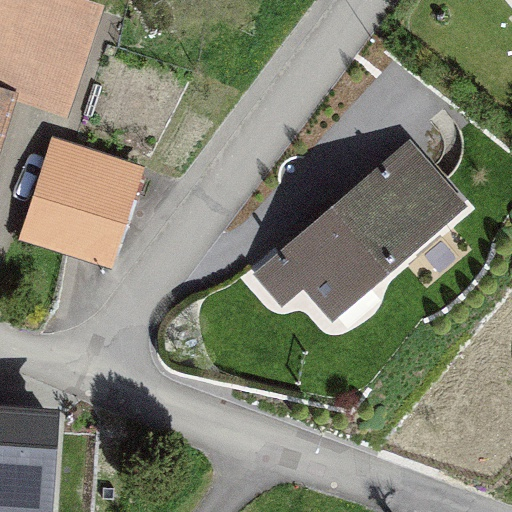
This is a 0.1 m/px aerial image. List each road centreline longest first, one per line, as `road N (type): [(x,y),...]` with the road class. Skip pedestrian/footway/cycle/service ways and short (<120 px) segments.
road 1 (residential): [(365,0),(289,107),(183,226),(93,354)]
road 2 (residential): [(460,511),(179,413),(93,354)]
